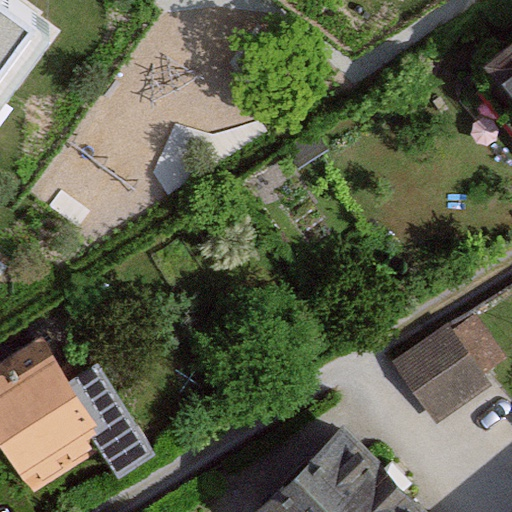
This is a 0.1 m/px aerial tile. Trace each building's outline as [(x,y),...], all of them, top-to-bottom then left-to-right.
[(0,0),(0,81),(43,24),(10,0),(0,0)] [(511,52),(472,83),(511,134),(511,52)] [(395,355),(437,417),(479,389),(472,378),(486,369),(451,317),(395,355)] [(38,371),(0,395),(0,487),(15,511),(17,511),(97,461),(38,371)] [(253,500),(264,511),(431,511),(343,417),(253,500)]
